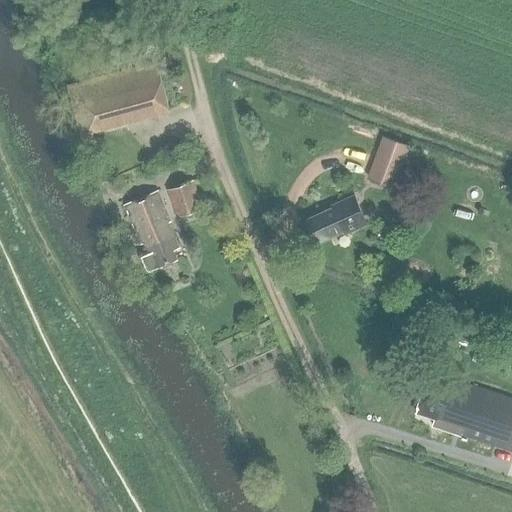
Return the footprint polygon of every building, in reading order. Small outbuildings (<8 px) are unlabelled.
[(155,59),(65,84),(81,144),(93,141),(90,131),(168,110),(155,59)] [(368,177),(396,186),(409,144),(381,136),(368,177)] [(168,190),(178,219),(205,209),(194,180),(168,190)] [(169,224),(155,193),(123,207),(140,247),(143,245),(147,256),(140,259),(146,272),(149,273),(158,269),(158,270),(175,262),(171,253),(177,251),(166,225),(169,224)] [(330,208),(331,211),(304,224),(315,248),(342,235),(344,237),(367,227),(353,198),(330,208)] [(511,400),(433,376),(431,381),(424,379),(413,413),(434,420),(431,430),(511,455),(511,400)]
